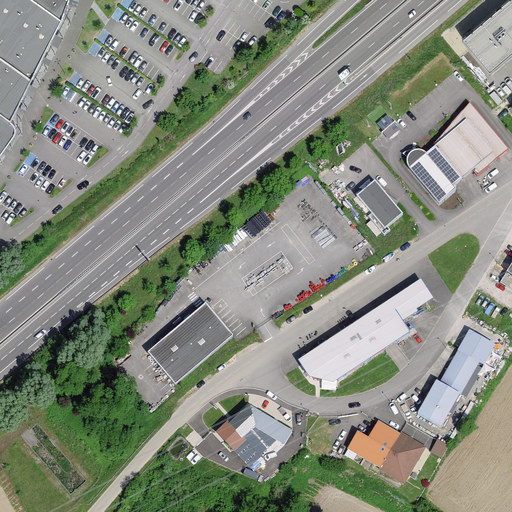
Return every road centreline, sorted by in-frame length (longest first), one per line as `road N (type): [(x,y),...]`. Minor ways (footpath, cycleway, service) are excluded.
road 1 (trunk): [(129,252),(456,0)]
road 2 (trunk): [(129,252),(425,0)]
road 3 (unclassified): [(250,361),(314,404),(356,402),(398,384),(511,215)]
road 4 (trunk): [(389,0),(123,225)]
road 5 (trunk): [(352,0),(123,225)]
road 6 (unclassified): [(511,189),(250,361)]
road 7 (unclassified): [(250,361),(189,409),(96,511)]
road 8 (trunk): [(0,363),(129,252)]
road 9 (trunk): [(123,225),(0,328)]
